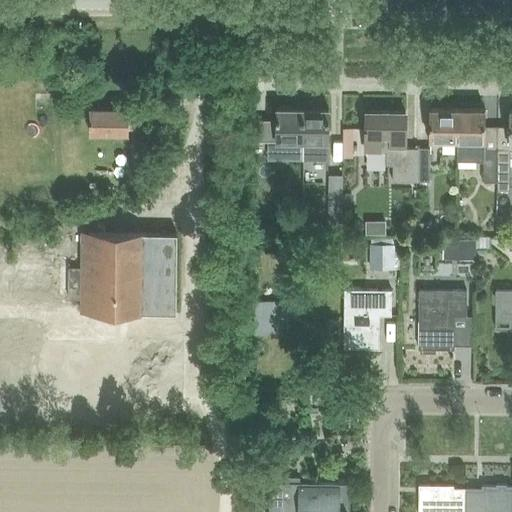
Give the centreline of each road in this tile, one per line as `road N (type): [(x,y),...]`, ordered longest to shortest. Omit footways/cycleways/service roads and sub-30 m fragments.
road 1 (tertiary): [(386,6),(0,2)]
road 2 (residential): [(379,511),(380,405),(511,406)]
road 3 (tertiary): [(511,7),(386,6)]
